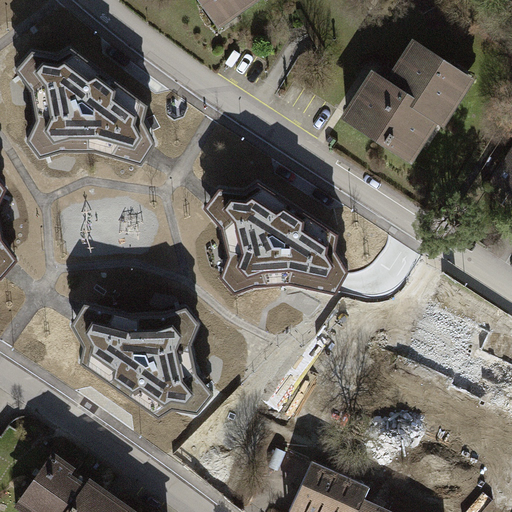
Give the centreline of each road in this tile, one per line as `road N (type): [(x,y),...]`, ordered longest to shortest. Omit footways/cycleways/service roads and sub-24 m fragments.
road 1 (residential): [(511,285),(166,57),(94,0)]
road 2 (residential): [(206,511),(0,369)]
